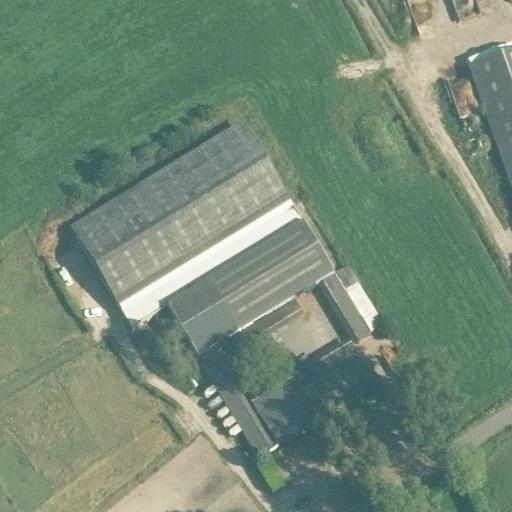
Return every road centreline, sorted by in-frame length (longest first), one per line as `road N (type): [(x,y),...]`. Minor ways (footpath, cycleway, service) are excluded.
road 1 (unclassified): [(383,511),(511,414)]
road 2 (unclassified): [(511,259),(436,126)]
road 3 (track): [(436,126),(361,0)]
